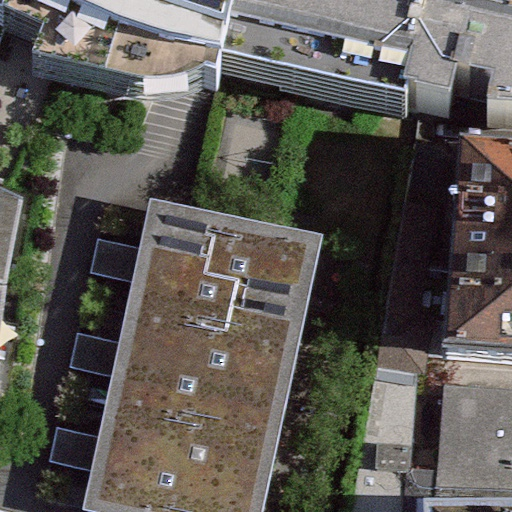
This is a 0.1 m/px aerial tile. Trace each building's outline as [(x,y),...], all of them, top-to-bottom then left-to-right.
[(30,0),(14,29),(0,64),(0,191),(21,201),(43,104),(87,117),(142,124),(174,115),(221,79),(236,0),(30,0)] [(0,0),(0,21),(14,29),(30,0),(0,0)] [(511,0),(236,0),(221,79),(407,121),(409,112),(450,121),(456,90),(492,99),(487,129),(511,130),(511,0)] [(511,364),(511,152),(466,150),(447,360),(511,364)] [(148,209),(82,511),(85,511),(252,511),(306,243),(148,209)] [(441,511),(511,510),(511,388),(448,389),(441,511)]
